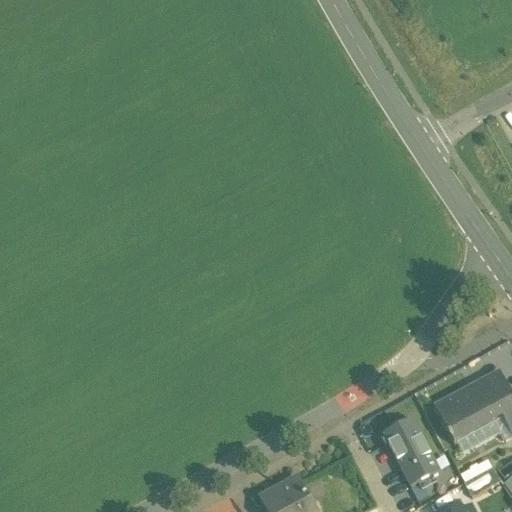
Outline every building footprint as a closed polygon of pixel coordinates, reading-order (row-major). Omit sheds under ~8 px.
[(511,396),(500,375),(448,403),(469,435),(502,418),(511,435),(511,396)] [(469,435),(448,403),(436,410),(450,437),(449,437),(455,448),(458,447),(455,443),(469,435)] [(381,433),(408,486),(439,471),(413,418),(381,433)] [(493,471),(464,487),(472,501),(502,485),(493,471)] [(316,511),(300,481),(261,503),(266,511),(316,511)]
